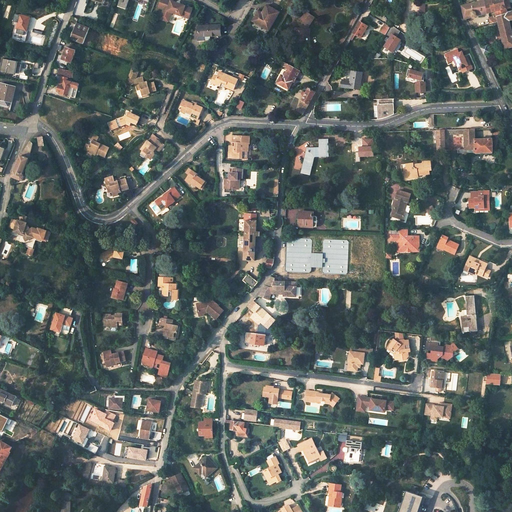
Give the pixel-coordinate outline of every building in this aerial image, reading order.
[(77,0),(74,14),(84,16),(87,0),(77,0)] [(119,0),(118,6),(125,9),(128,0),(119,0)] [(165,0),(160,0),(158,8),(163,10),(162,12),(171,15),(171,13),(184,17),(189,19),(192,9),(171,1),(171,2),(165,0)] [(511,31),(511,32),(508,21),(511,19),(511,11),(507,13),(506,8),(510,7),(508,0),(485,0),(462,6),(462,7),(463,12),(465,19),(466,18),(488,13),(497,10),(499,15),(496,16),(489,18),(490,23),(498,22),(500,21),(507,47),(511,46),(511,31)] [(259,9),(252,20),(264,27),(265,25),(269,28),(280,10),(268,3),(263,11),(259,9)] [(171,15),(162,12),(160,19),(168,22),(171,15)] [(294,29),(294,36),(298,36),(297,41),(304,42),(304,37),(309,37),(310,29),(308,29),(308,27),(314,18),(305,12),(299,21),(302,23),(301,29),(294,29)] [(29,18),(19,15),(16,29),(18,29),(24,31),(26,24),(27,25),(29,18)] [(359,24),(352,37),(353,37),(354,35),(361,38),(367,27),(359,22),(359,24)] [(380,31),(385,34),(386,34),(390,26),(385,23),(380,31)] [(27,25),(26,24),(24,31),(18,29),(17,32),(27,34),(29,25),(27,25)] [(90,28),(77,24),(72,39),(84,44),(90,28)] [(220,24),(198,26),(199,39),(206,38),(205,35),(221,34),(220,24)] [(390,26),(386,34),(391,37),(385,46),(394,51),(401,38),(395,35),(399,29),(391,24),(390,26)] [(64,50),(62,55),(64,55),(62,60),(72,63),(76,51),(67,48),(66,51),(64,50)] [(461,68),(463,72),(473,67),(467,55),(465,56),(462,51),(459,53),(457,49),(445,54),(449,62),(454,60),(456,59),(458,64),(460,68),(461,68)] [(0,71),(21,75),(24,62),(3,59),(0,71)] [(287,64),(281,76),(284,77),(290,65),(287,64)] [(281,76),(278,83),(289,89),(293,81),(292,81),(298,70),(290,65),(284,77),(281,76)] [(139,69),(132,66),(126,82),(137,86),(138,90),(141,89),(143,95),(147,94),(151,93),(150,91),(157,90),(155,82),(148,84),(148,81),(145,82),(143,77),(135,79),(139,69)] [(59,68),(58,74),(72,77),(73,71),(59,68)] [(425,82),(425,76),(424,76),(425,73),(409,69),(407,76),(418,79),(418,82),(417,82),(417,92),(427,91),(426,82),(425,82)] [(342,82),(341,87),(350,88),(360,89),(362,72),(351,71),(350,81),(350,83),(342,82)] [(215,82),(220,85),(222,81),(227,83),(225,85),(234,89),(238,79),(225,73),(224,76),(219,73),(217,77),(214,75),(212,79),(215,81),(215,82)] [(3,83),(0,94),(0,104),(10,107),(13,96),(12,96),(14,87),(10,86),(10,85),(3,83)] [(60,85),(58,92),(62,93),(61,95),(68,97),(71,86),(65,84),(64,86),(60,85)] [(307,91),(296,110),(303,114),(314,95),(307,91)] [(121,96),(119,101),(128,104),(130,100),(121,96)] [(393,99),(379,99),(380,119),(383,118),(386,117),(389,116),(394,114),(393,99)] [(183,100),(181,106),(183,106),(181,111),(186,113),(186,112),(192,114),(191,117),(195,118),(198,120),(198,118),(203,108),(196,105),(195,107),(192,105),(193,104),(192,104),(183,100)] [(129,116),(119,119),(121,125),(126,124),(130,126),(132,122),(138,124),(141,117),(130,113),(129,116)] [(466,129),(466,149),(475,149),(475,152),(476,152),(476,153),(492,153),(492,152),(493,152),(493,139),(476,139),(476,128),(466,129)] [(446,150),(446,130),(438,130),(439,150),(446,150)] [(91,134),(87,144),(90,145),(92,141),(96,143),(98,137),(91,134)] [(146,157),(151,160),(156,154),(154,153),(156,150),(158,151),(159,152),(164,145),(160,142),(156,139),(157,138),(153,135),(142,150),(143,151),(148,154),(146,157)] [(232,145),(228,145),(228,150),(231,151),(231,156),(247,157),(247,149),(248,135),(231,135),(231,142),(232,142),(235,142),(235,145),(232,145)] [(302,169),(310,171),(312,164),(311,164),(313,156),(314,156),(320,154),(327,154),(326,139),(319,140),(319,146),(307,147),(307,150),(302,169)] [(32,144),(30,141),(24,150),(21,156),(12,176),(21,180),(23,179),(24,177),(23,174),(22,174),(28,158),(32,145),(32,144)] [(87,144),(84,149),(88,150),(87,152),(92,154),(95,155),(96,153),(105,157),(109,148),(96,143),(92,141),(90,145),(87,144)] [(416,177),(416,175),(428,174),(427,170),(430,170),(429,162),(421,162),(421,164),(412,165),(411,164),(404,165),(405,169),(403,169),(404,175),(411,175),(411,177),(416,177)] [(226,172),(225,188),(237,188),(238,177),(240,177),(243,177),(243,169),(234,168),(234,173),(226,172)] [(190,173),(188,177),(198,184),(202,187),(204,183),(206,185),(208,181),(198,174),(199,173),(193,169),(190,173)] [(403,178),(411,177),(411,175),(404,175),(403,169),(402,169),(403,178)] [(114,177),(105,179),(109,191),(113,190),(113,192),(114,194),(119,193),(122,192),(122,191),(130,189),(127,179),(115,183),(114,177)] [(198,184),(188,177),(187,179),(197,186),(198,184)] [(161,196),(156,200),(161,208),(166,204),(167,206),(175,200),(174,199),(181,194),(175,186),(169,191),(169,192),(165,195),(162,198),(161,196)] [(485,208),(485,206),(489,206),(489,201),(488,201),(487,199),(490,199),(490,194),(485,194),(485,190),(480,190),(480,191),(472,191),(472,199),(476,198),(477,202),(473,202),(473,208),(480,207),(480,208),(485,208)] [(396,218),(403,220),(406,212),(403,211),(406,202),(409,203),(411,195),(398,191),(396,199),(395,199),(392,208),(393,209),(391,214),(397,216),(396,218)] [(258,220),(256,220),(256,216),(256,214),(248,213),(248,220),(246,220),(246,233),(245,239),(245,247),(245,259),(256,259),(258,220)] [(298,225),(317,226),(317,217),(314,217),(314,214),(299,213),(298,225)] [(13,219),(10,226),(16,228),(15,231),(20,233),(20,234),(25,236),(27,241),(34,237),(31,230),(29,229),(29,228),(29,227),(29,226),(28,225),(27,225),(26,224),(27,222),(25,222),(20,220),(19,220),(18,221),(13,219)] [(34,237),(27,241),(25,246),(29,248),(33,249),(34,249),(37,240),(43,243),(43,240),(47,241),(50,232),(39,229),(39,230),(34,228),(31,230),(34,237)] [(412,236),(412,238),(408,238),(408,230),(400,230),(401,240),(397,240),(397,248),(404,248),(404,251),(412,251),(412,249),(420,249),(419,236),(412,236)] [(350,233),(289,231),(289,238),(287,239),(286,256),(286,270),(288,272),(309,273),(311,271),(312,267),(322,267),(322,271),(324,273),(346,274),(348,272),(350,233)] [(444,249),(456,254),(460,245),(452,241),(451,243),(447,242),(448,239),(449,238),(443,235),(439,244),(445,247),(444,249)] [(33,249),(29,248),(27,254),(33,256),(35,249),(34,249),(33,249)] [(113,249),(101,255),(104,261),(113,256),(124,258),(125,249),(117,248),(116,250),(113,249)] [(477,274),(483,277),(483,276),(488,279),(491,272),(486,270),(488,265),(481,262),(479,265),(473,263),(474,261),(470,259),(466,269),(470,271),(469,273),(476,276),(477,274)] [(243,280),(253,288),(259,281),(248,273),(243,280)] [(260,295),(267,298),(271,288),(273,290),(277,290),(284,290),(284,288),(285,282),(275,281),(276,278),(275,278),(276,275),(272,274),(272,277),(271,277),(264,287),(262,290),(260,295)] [(160,277),(159,286),(164,286),(163,295),(174,295),(175,289),(176,290),(176,284),(173,283),(170,283),(170,278),(160,277)] [(114,288),(112,297),(121,300),(123,291),(124,292),(127,283),(117,281),(115,289),(114,288)] [(286,296),(298,296),(299,285),(287,284),(287,288),(287,292),(286,296)] [(465,332),(478,331),(475,296),(466,296),(467,304),(468,304),(469,315),(463,316),(465,332)] [(199,311),(204,313),(204,311),(207,311),(213,316),(212,317),(215,319),(223,310),(218,306),(218,305),(213,300),(210,304),(208,302),(207,301),(197,303),(199,311)] [(248,305),(255,311),(260,306),(253,300),(248,305)] [(57,313),(52,329),(58,331),(62,329),(64,324),(72,326),(75,318),(66,316),(67,314),(72,315),(74,308),(62,306),(59,314),(57,313)] [(111,316),(104,316),(104,323),(107,323),(106,326),(111,326),(111,328),(118,328),(118,326),(123,326),(123,315),(116,315),(116,317),(114,317),(111,316)] [(161,317),(160,323),(165,324),(168,325),(167,329),(165,329),(165,333),(170,334),(174,335),(175,330),(177,330),(178,324),(172,323),(173,319),(161,317)] [(247,332),(245,343),(265,346),(267,335),(247,332)] [(442,356),(443,355),(445,357),(448,360),(454,356),(451,352),(457,347),(455,344),(453,344),(451,346),(450,346),(446,345),(444,347),(440,347),(438,347),(439,344),(440,345),(441,338),(432,337),(431,343),(428,343),(427,348),(429,350),(433,350),(432,354),(429,353),(428,359),(432,359),(433,361),(438,362),(439,359),(442,356)] [(393,340),(390,341),(391,343),(388,347),(391,350),(392,351),(394,349),(396,351),(398,358),(401,361),(407,360),(409,356),(408,352),(411,351),(408,340),(405,340),(404,339),(396,341),(394,339),(393,340)] [(351,370),(358,371),(358,367),(361,368),(362,361),(365,361),(366,354),(365,354),(366,348),(352,346),(351,352),(350,362),(352,362),(351,370)] [(144,356),(142,361),(145,362),(149,364),(149,365),(153,366),(154,362),(161,364),(160,369),(158,374),(167,377),(171,364),(162,361),(163,356),(157,354),(156,356),(154,356),(155,351),(146,348),(144,356)] [(110,354),(104,355),(106,366),(111,364),(112,366),(117,365),(116,363),(120,362),(125,361),(123,352),(112,355),(112,356),(110,356),(110,354)] [(431,387),(441,389),(442,381),(441,381),(442,373),(433,372),(431,387)] [(486,385),(501,386),(501,375),(487,374),(486,385)] [(195,381),(191,406),(201,408),(203,393),(206,394),(208,383),(195,381)] [(277,402),(278,398),(290,400),(291,392),(279,390),(279,389),(274,388),(274,387),(267,385),(266,389),(264,391),(264,392),(266,394),(265,396),(270,397),(270,400),(272,401),(272,400),(276,400),(275,401),(277,402)] [(0,400),(11,405),(15,396),(0,388),(0,400)] [(330,403),(334,406),(340,398),(333,393),(331,394),(323,393),(320,393),(320,392),(307,390),(305,401),(311,401),(312,399),(316,400),(316,401),(321,402),(321,401),(325,402),(330,403)] [(357,411),(369,412),(369,409),(395,412),(397,400),(358,395),(357,411)] [(110,398),(110,408),(122,409),(122,399),(110,398)] [(149,399),(147,410),(159,412),(161,401),(149,399)] [(426,403),(425,415),(431,415),(431,419),(438,420),(439,417),(452,418),(454,403),(441,402),(441,404),(426,403)] [(245,419),(257,421),(258,410),(247,409),(245,419)] [(18,421),(1,414),(2,411),(0,410),(0,430),(12,436),(18,421)] [(200,422),(200,435),(213,435),(213,418),(205,418),(205,422),(200,422)] [(301,422),(276,419),(276,425),(301,428),(301,422)] [(243,422),(233,420),(232,424),(231,429),(238,430),(238,427),(242,428),(243,422)] [(140,438),(149,439),(152,422),(143,421),(140,438)] [(74,442),(84,447),(88,439),(86,438),(90,430),(80,425),(77,432),(78,432),(74,439),(75,439),(74,442)] [(280,443),(285,452),(292,449),(287,439),(280,443)] [(303,451),(305,450),(311,462),(320,458),(322,462),(329,459),(325,451),(320,453),(314,439),(300,445),(303,451)] [(0,443),(0,469),(12,447),(1,441),(0,443)] [(347,462),(351,462),(351,459),(356,459),(355,462),(360,462),(361,455),(358,454),(359,449),(363,450),(364,445),(349,442),(349,446),(348,446),(347,447),(346,447),(346,448),(345,449),(345,450),(345,451),(346,452),(347,452),(349,453),(349,455),(348,455),(347,455),(347,456),(347,457),(346,458),(347,458),(347,459),(348,459),(347,462)] [(96,453),(99,447),(92,444),(89,450),(96,453)] [(203,473),(207,477),(217,468),(207,457),(194,469),(201,475),(203,473)] [(278,481),(278,482),(282,480),(279,474),(282,473),(278,465),(280,464),(277,457),(269,460),(272,467),(267,470),(271,477),(268,479),(271,485),(278,481)] [(104,480),(114,482),(117,468),(106,466),(104,480)] [(177,485),(181,493),(189,490),(185,481),(184,481),(181,473),(171,478),(175,486),(176,486),(177,485)] [(141,506),(149,507),(150,505),(151,498),(153,486),(152,485),(153,483),(145,487),(141,506)] [(331,506),(339,508),(340,504),(342,504),(343,493),(342,493),(343,486),(332,484),(330,493),(332,493),(334,494),(334,497),(333,497),(331,506)] [(418,511),(424,497),(406,491),(405,492),(403,492),(396,511),(418,511)] [(62,502),(61,511),(71,511),(72,502),(62,502)]
